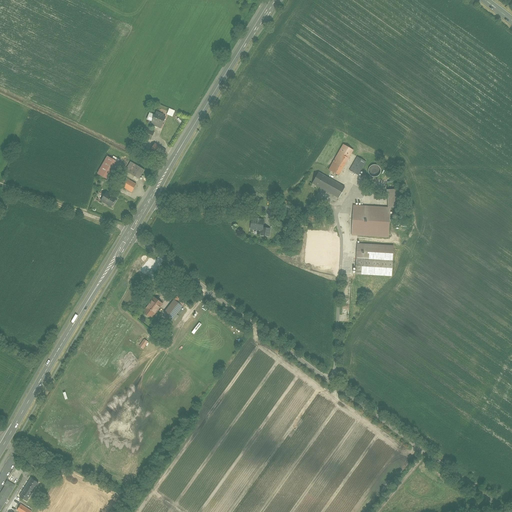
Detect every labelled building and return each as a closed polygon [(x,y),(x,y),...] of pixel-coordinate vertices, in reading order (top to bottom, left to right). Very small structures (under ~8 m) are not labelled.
[(171,108),(168,114),(174,117),(176,110),(171,108)] [(156,112),(151,123),(161,128),(165,118),(162,116),(163,115),(156,112)] [(143,130),(141,135),(150,138),(152,133),(143,130)] [(153,144),(150,150),(160,156),(164,150),(153,144)] [(344,145),(329,170),(338,175),(352,149),(344,145)] [(365,162),(358,157),(350,171),(358,175),(365,162)] [(117,164),(106,158),(98,173),(109,179),(117,164)] [(131,175),(145,182),(147,177),(141,174),(144,168),(131,162),(128,167),(133,170),(131,175)] [(380,174),(380,172),(380,171),(379,170),(378,168),(377,168),(376,167),(375,167),(373,167),(372,167),(371,168),(370,169),(369,170),(369,172),(369,173),(369,174),(370,176),(371,177),(372,177),(373,178),(375,178),(376,178),(377,177),(378,176),(379,175),(380,174)] [(344,188),(318,173),(312,183),(338,199),(344,188)] [(123,178),(119,184),(130,190),(134,184),(123,178)] [(387,191),(387,208),(397,208),(396,191),(387,191)] [(106,193),(101,201),(111,207),(116,199),(106,193)] [(352,223),(389,225),(390,209),(353,207),(352,223)] [(260,231),(262,221),(250,219),(248,229),(260,231)] [(268,236),(269,229),(262,228),(261,235),(268,236)] [(357,242),(356,258),(393,260),(394,244),(357,242)] [(356,258),(355,273),(392,275),(393,260),(356,258)] [(162,304),(154,298),(144,311),(152,317),(162,304)] [(181,304),(173,299),(163,315),(170,320),(181,304)] [(145,338),(139,346),(144,349),(149,341),(145,338)] [(85,448),(91,437),(89,436),(83,446),(85,448)] [(31,478),(27,484),(36,490),(40,484),(31,478)] [(16,487),(7,481),(4,486),(5,486),(0,494),(0,511),(4,507),(3,507),(13,490),(14,490),(16,487)] [(27,484),(23,490),(32,496),(36,490),(27,484)] [(32,496),(23,490),(19,496),(28,502),(32,496)]
